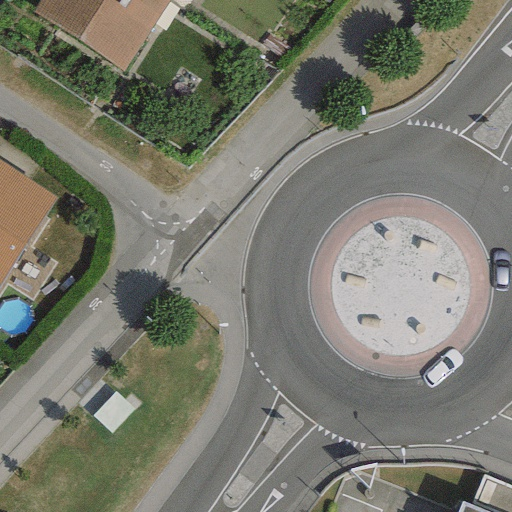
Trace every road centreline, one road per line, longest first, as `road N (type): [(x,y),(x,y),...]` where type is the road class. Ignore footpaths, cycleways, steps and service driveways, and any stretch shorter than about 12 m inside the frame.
road 1 (primary): [(448,173),(409,162),(369,163),(330,177),(298,203),(276,237),(265,276),(267,317),(282,355),(308,386)]
road 2 (unclassified): [(0,437),(189,229)]
road 3 (residential): [(0,102),(189,229)]
road 4 (primary): [(308,386),(378,418),(454,403),(486,380)]
road 5 (primary): [(215,511),(308,386)]
